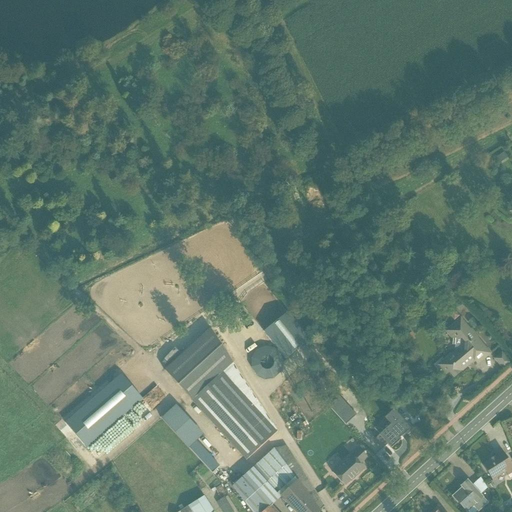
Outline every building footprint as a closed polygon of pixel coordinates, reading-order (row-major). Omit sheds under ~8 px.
[(506,162),(511,159),(511,154),(511,153),(503,156),(506,162)] [(476,364),(490,353),(461,315),(442,329),(456,348),(435,364),(444,375),(449,372),(453,377),(474,361),(476,364)] [(209,328),(164,369),(246,460),(277,432),(209,328)] [(143,359),(134,368),(140,374),(150,365),(143,359)] [(132,384),(141,376),(134,368),(125,377),(132,384)] [(169,420),(220,475),(228,467),(207,444),(213,438),(184,406),(169,420)] [(399,438),(409,429),(392,411),(384,418),(390,425),(373,441),(381,449),(387,445),(390,449),(400,440),(399,438)] [(359,447),(333,474),(348,489),(368,470),(365,466),(372,459),(359,447)] [(494,484),(511,474),(511,466),(502,450),(481,462),(494,484)] [(476,511),(487,501),(466,478),(459,485),(460,487),(451,495),(465,511),(466,511),(472,507),(476,511)] [(325,511),(299,482),(281,497),(294,511),(325,511)] [(326,498),(334,495),(331,487),(323,490),(326,498)] [(240,511),(232,497),(224,501),(230,511),(240,511)] [(203,511),(195,500),(179,511),(203,511)]
